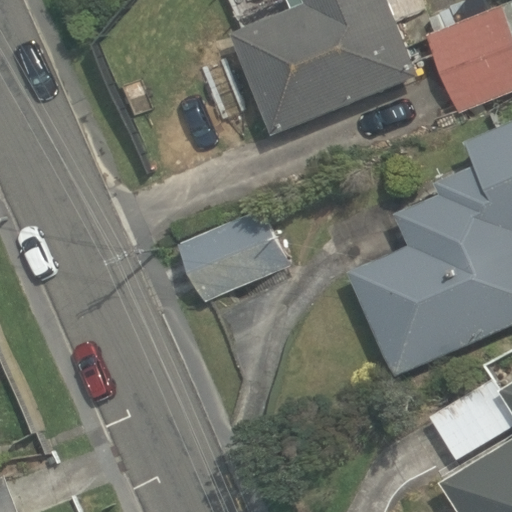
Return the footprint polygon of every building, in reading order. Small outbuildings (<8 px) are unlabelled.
[(295,0),(297,5),(239,29),(279,132),(428,72),(398,0),(295,0)] [(511,0),(433,32),(464,111),(511,92),(511,0)] [(416,243),(357,268),(401,374),(511,323),(511,121),(477,137),(488,159),(445,177),(451,190),(403,211),(416,243)] [(212,300),(294,264),(268,206),(187,241),(212,300)] [(511,429),(511,389),(510,386),(504,375),(436,414),(463,459),(511,429)] [(511,438),(448,478),(468,511),(511,511),(511,385),(510,386),(511,389),(511,438)]
